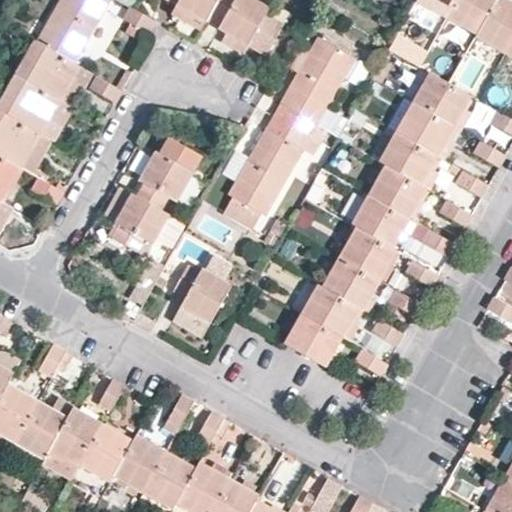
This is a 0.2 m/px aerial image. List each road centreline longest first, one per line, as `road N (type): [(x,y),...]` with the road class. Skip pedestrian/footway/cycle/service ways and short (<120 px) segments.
road 1 (residential): [(38,289),(380,482),(511,238)]
road 2 (residential): [(165,59),(38,289)]
